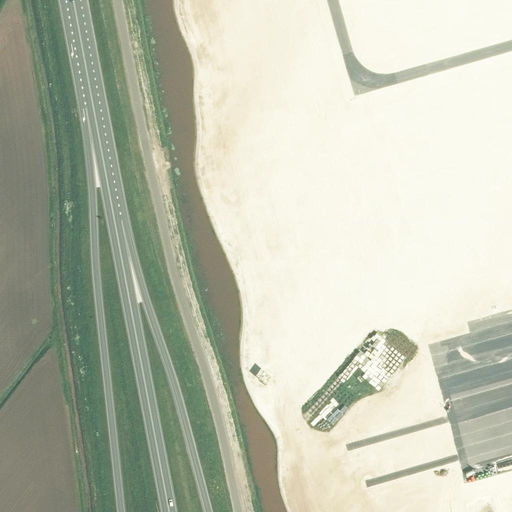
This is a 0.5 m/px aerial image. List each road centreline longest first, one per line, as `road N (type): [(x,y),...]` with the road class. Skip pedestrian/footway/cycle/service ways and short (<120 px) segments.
road 1 (unclassified): [(237,511),(150,168),(117,0)]
road 2 (trunk): [(89,90),(83,108),(120,511)]
road 3 (trunk): [(207,511),(124,221),(109,199)]
road 4 (trunk): [(169,511),(109,199)]
